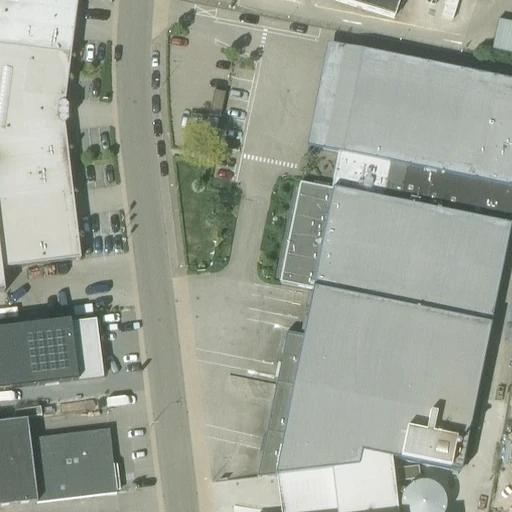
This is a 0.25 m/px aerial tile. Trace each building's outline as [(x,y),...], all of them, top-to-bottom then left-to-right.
[(76,0),(0,0),(0,294),(3,294),(0,270),(79,261),(63,126),(66,122),(66,108),(63,105),(76,0)] [(324,0),(392,21),(398,0),(324,0)] [(474,398),(510,227),(511,216),(511,83),(343,49),(323,150),(339,153),(331,191),(300,185),(298,193),(281,281),(226,271),(186,276),(186,277),(226,272),(281,283),(313,290),(274,475),(215,481),(215,482),(330,470),(356,467),(359,453),(391,460),(420,466),(458,474),(461,461),(469,463),(482,400),(474,398)] [(68,319),(0,326),(0,391),(102,379),(95,322),(69,325),(68,319)] [(27,420),(0,423),(0,507),(116,494),(108,431),(29,440),(27,420)] [(334,511),(397,511),(391,460),(359,453),(356,467),(330,470),(334,511)] [(417,475),(415,465),(394,468),(395,477),(417,475)]
